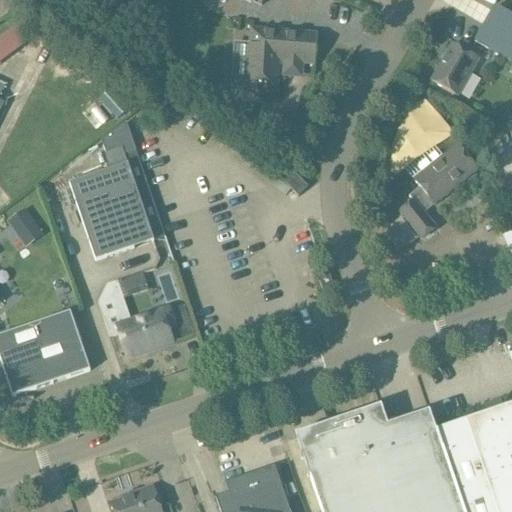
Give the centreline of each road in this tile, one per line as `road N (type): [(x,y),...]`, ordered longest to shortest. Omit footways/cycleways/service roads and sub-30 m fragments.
road 1 (tertiary): [(0,475),(381,346)]
road 2 (residential): [(381,346),(338,222),(335,166),(419,0)]
road 3 (tertiary): [(381,346),(511,302)]
